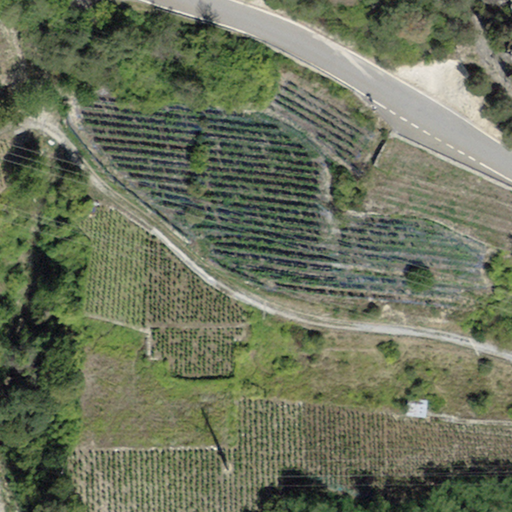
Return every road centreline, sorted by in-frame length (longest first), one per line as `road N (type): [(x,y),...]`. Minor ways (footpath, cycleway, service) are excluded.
road 1 (track): [(511,361),(449,339),(286,321),(202,271),(45,127),(0,128)]
road 2 (unclassified): [(193,0),(306,43),(511,163)]
